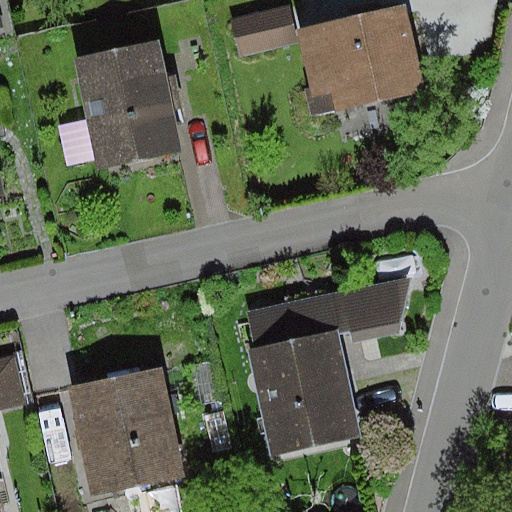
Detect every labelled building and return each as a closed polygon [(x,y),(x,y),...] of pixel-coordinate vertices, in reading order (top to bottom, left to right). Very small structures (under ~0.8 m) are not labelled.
[(306,40),(298,12),(246,26),(254,54),(306,40)] [(426,16),(314,38),(328,113),(441,91),(426,16)] [(180,52),(96,67),(115,171),(199,156),(180,52)] [(4,99),(0,99),(0,202),(24,197),(4,99)] [(263,358),(284,451),(370,432),(351,343),(418,328),(419,285),(266,319),(274,355),(263,358)] [(174,379),(86,395),(104,495),(192,480),(174,379)] [(16,511),(0,435),(0,511),(16,511)]
